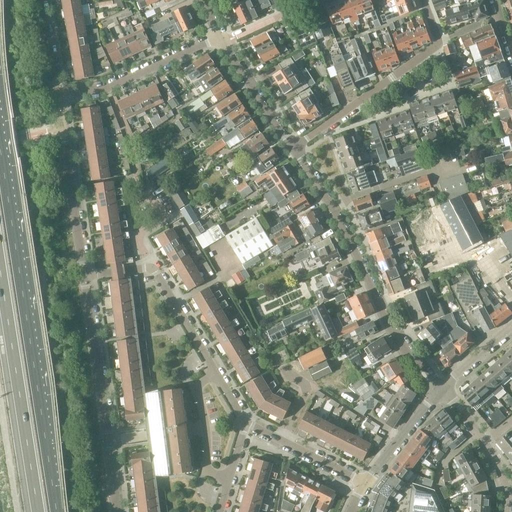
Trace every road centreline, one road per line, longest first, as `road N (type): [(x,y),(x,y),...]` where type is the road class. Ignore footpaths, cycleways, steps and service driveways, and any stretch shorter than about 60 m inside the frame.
road 1 (residential): [(114,511),(56,95)]
road 2 (primary): [(58,511),(0,146)]
road 3 (residential): [(440,390),(393,335),(334,204),(294,147)]
road 4 (residential): [(248,423),(144,247),(145,232),(164,220),(144,190)]
road 5 (primary): [(0,272),(37,511)]
road 6 (residential): [(294,147),(436,42),(421,0)]
road 7 (residential): [(56,95),(108,87),(220,38)]
road 8 (residential): [(294,147),(220,38)]
road 9 (residential): [(363,482),(248,423)]
road 10 (residential): [(363,482),(440,390)]
